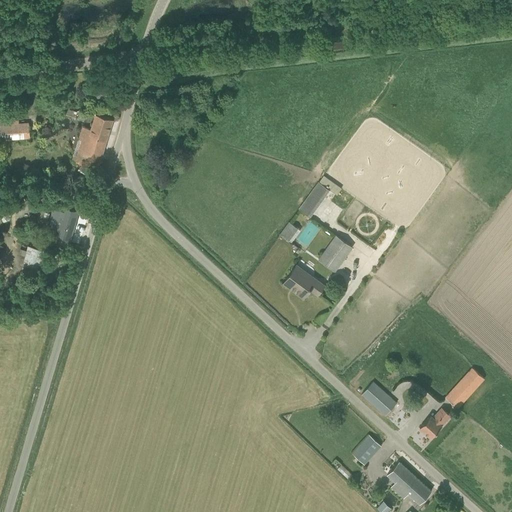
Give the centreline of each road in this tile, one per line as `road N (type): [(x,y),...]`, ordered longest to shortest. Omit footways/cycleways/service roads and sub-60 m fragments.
road 1 (unclassified): [(477,511),(156,217),(137,190)]
road 2 (unclassified): [(9,511),(106,186)]
road 3 (unclassified): [(0,76),(142,57)]
